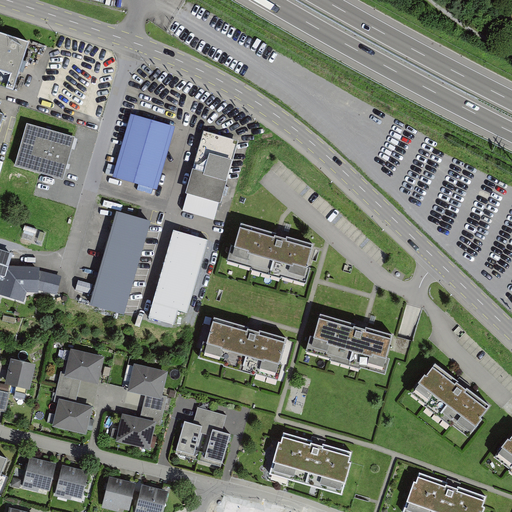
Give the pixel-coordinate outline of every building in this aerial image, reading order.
[(30,43),(0,33),(0,86),(14,91),(30,43)] [(176,125),(131,112),(112,176),(157,189),(176,125)] [(76,136),(28,122),(15,165),(64,179),(76,136)] [(239,144),(204,133),(186,192),(188,193),(183,209),(213,218),(219,201),(221,202),(239,144)] [(152,221),(117,211),(90,305),(125,315),(152,221)] [(311,244),(237,221),(223,265),(300,289),(306,271),(303,270),(311,244)] [(209,240),(174,230),(149,317),(174,324),(178,310),(188,313),(209,240)] [(62,278),(40,272),(40,270),(9,268),(13,256),(0,252),(0,280),(1,281),(0,284),(0,297),(25,305),(28,295),(39,295),(39,292),(57,296),(62,278)] [(92,293),(93,284),(79,281),(77,291),(92,293)] [(390,336),(316,313),(302,357),(379,381),(385,363),(382,362),(390,336)] [(283,339),(209,315),(195,359),(272,384),(278,365),(275,364),(283,339)] [(105,359),(71,351),(70,353),(68,363),(64,379),(81,383),(98,387),(105,359)] [(490,403),(434,359),(410,388),(466,433),(490,403)] [(36,368),(11,362),(5,386),(30,392),(36,368)] [(168,374),(134,366),(134,368),(132,377),(128,394),(146,398),(162,402),(163,398),(168,374)] [(76,405),(81,383),(64,379),(65,375),(61,374),(54,404),(58,404),(59,401),(76,405)] [(10,394),(0,392),(0,412),(6,414),(10,394)] [(156,428),(160,429),(167,399),(163,398),(162,402),(146,398),(141,420),(156,424),(156,428)] [(76,405),(59,401),(58,404),(55,417),(53,425),(52,429),(86,437),(93,409),(76,405)] [(194,422),(185,419),(176,453),(221,465),(231,432),(223,430),(227,415),(198,406),(194,422)] [(141,420),(123,416),(119,431),(117,441),(116,444),(150,452),(156,428),(156,424),(141,420)] [(511,430),(493,455),(511,469),(511,430)] [(352,452),(283,431),(271,470),(340,491),(352,452)] [(57,462),(30,455),(26,468),(22,487),(39,491),(39,487),(50,489),(57,462)] [(86,469),(62,463),(55,495),(71,499),(72,495),(82,497),(89,470),(86,469)] [(485,511),(491,498),(418,470),(403,510),(408,511),(485,511)] [(136,482),(110,476),(102,507),(118,511),(119,507),(129,510),(136,482)] [(162,511),(169,489),(142,483),(134,511),(162,511)]
